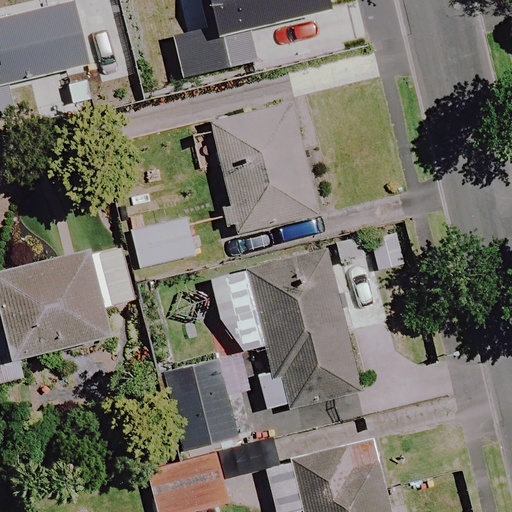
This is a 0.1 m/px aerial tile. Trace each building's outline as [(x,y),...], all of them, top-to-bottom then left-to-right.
[(271,47),(259,0),(174,0),(190,66),(271,47)] [(206,128),(233,238),(316,218),(289,108),(206,128)] [(190,258),(181,219),(127,233),(136,272),(190,258)] [(0,335),(7,365),(105,341),(98,316),(132,308),(122,266),(88,275),(83,253),(0,273),(0,335)] [(201,285),(211,326),(239,353),(269,346),(285,411),(355,394),(322,256),(201,285)] [(178,455),(249,435),(239,399),(228,357),(213,361),(204,329),(148,345),(178,455)] [(263,483),(269,511),(383,511),(368,443),(287,460),(291,477),(263,483)] [(205,511),(221,509),(210,458),(144,472),(152,511),(205,511)]
